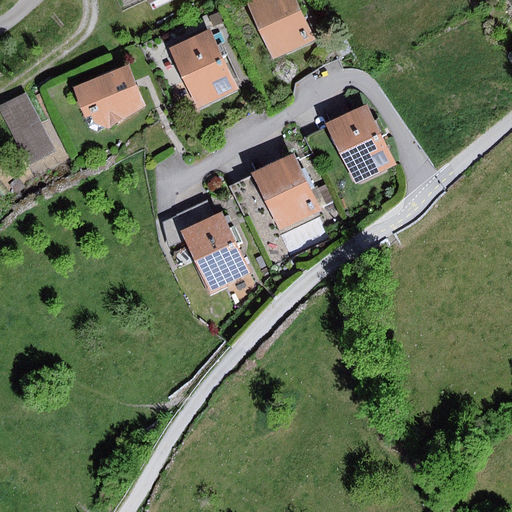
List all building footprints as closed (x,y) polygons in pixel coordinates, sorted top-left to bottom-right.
[(296,0),(252,0),(247,2),(272,58),(314,40),(296,0)] [(210,31),(170,50),(198,109),(238,90),(210,31)] [(130,67),(74,88),(85,118),(92,115),(94,122),(109,128),(146,106),(137,83),(130,67)] [(26,93),(0,106),(0,111),(28,165),(55,151),(26,93)] [(368,105),(327,124),(329,127),(345,161),(355,183),(396,164),(368,105)] [(345,161),(329,127),(305,139),(321,172),(345,161)] [(294,153),(253,173),(254,176),(269,209),(280,230),(321,210),(294,153)] [(269,209),(254,176),(246,179),(242,181),(257,215),(269,209)] [(257,215),(242,181),(231,186),(246,220),(257,215)] [(326,185),(316,189),(323,206),(334,201),(326,185)] [(181,232),(214,216),(208,202),(164,223),(165,239),(181,232)] [(214,216),(181,232),(210,292),(251,273),(222,213),(214,216)]
